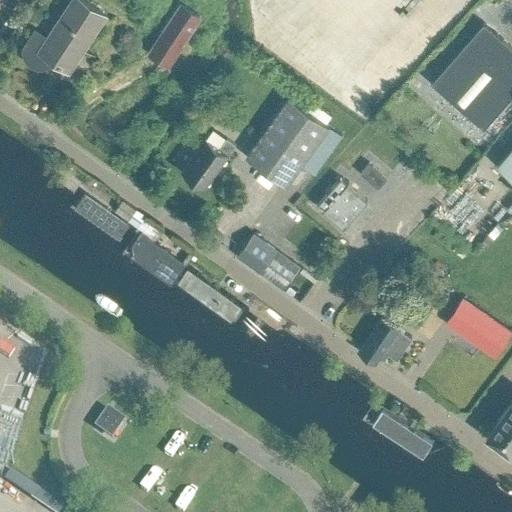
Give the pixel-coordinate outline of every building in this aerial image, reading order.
[(69,69),(107,13),(87,0),(71,0),(48,35),(35,26),(22,44),(23,50),(24,55),(26,59),(30,63),(35,65),(40,66),(45,65),(50,63),(53,58),(69,69)] [(169,65),(202,14),(181,0),(179,0),(147,50),(169,65)] [(483,125),(511,91),(511,44),(483,19),(431,79),(483,125)] [(286,182),(328,123),(327,121),(308,108),(289,94),(247,153),(286,182)] [(204,185),(235,142),(226,136),(219,146),(205,136),(182,168),(204,185)] [(511,142),(496,160),(511,173),(511,142)] [(377,186),(386,175),(368,160),(360,170),(377,186)] [(367,198),(341,175),(317,201),(343,224),(367,198)] [(129,225),(80,191),(69,207),(118,240),(129,225)] [(237,253),(283,287),(300,264),(254,230),(237,253)] [(183,262),(137,231),(123,251),(168,283),(183,262)] [(239,306),(186,268),(176,283),(229,320),(239,306)] [(462,294),(445,319),(494,354),(511,328),(462,294)] [(397,354),(405,342),(411,334),(382,314),(359,347),(375,358),(379,352),(384,355),(388,349),(397,354)] [(511,396),(486,434),(510,451),(511,448),(511,396)] [(431,442),(378,406),(368,421),(420,457),(431,442)] [(114,439),(124,424),(109,415),(100,429),(114,439)]
